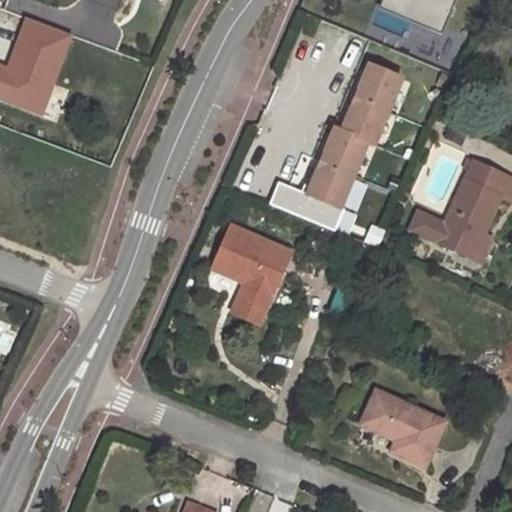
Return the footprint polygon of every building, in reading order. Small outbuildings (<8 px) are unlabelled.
[(371,0),(323,0),(322,3),(363,20),(371,0)] [(428,28),(405,17),(398,32),(422,42),(428,28)] [(0,103),(42,120),(74,37),(24,18),(5,67),(0,64),(0,103)] [(334,130),(306,197),(339,211),(366,145),(373,147),(400,80),(368,67),(341,133),(334,130)] [(500,200),(510,180),(473,164),(445,225),(436,243),(473,260),(484,236),(500,200)] [(511,190),(511,181),(510,180),(500,200),(506,203),(511,190)] [(410,230),(436,243),(445,225),(418,212),(410,230)] [(262,316),(290,254),(231,228),(212,271),(239,283),(242,276),(247,279),(244,285),(236,304),(262,316)] [(491,239),(484,236),(473,260),(479,263),(491,239)] [(258,325),(262,316),(236,304),(231,314),(258,325)] [(444,424),(376,394),(360,427),(396,444),(391,455),(424,470),(444,424)]
